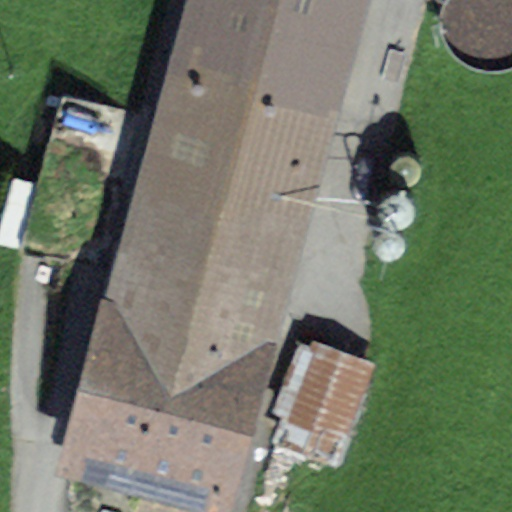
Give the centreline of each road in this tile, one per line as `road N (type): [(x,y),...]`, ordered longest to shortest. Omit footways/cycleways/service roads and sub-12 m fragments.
road 1 (track): [(413,0),(307,357),(239,511)]
road 2 (residential): [(39,511),(60,368),(173,0)]
